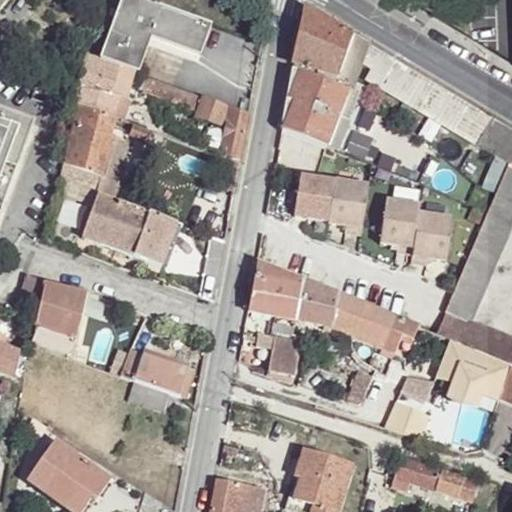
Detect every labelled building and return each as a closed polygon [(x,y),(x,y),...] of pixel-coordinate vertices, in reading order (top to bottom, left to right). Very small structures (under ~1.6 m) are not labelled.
[(0,0),(0,22),(17,0),(0,0)] [(212,28),(131,0),(121,0),(99,56),(100,56),(133,69),(139,71),(152,42),(200,59),(212,28)] [(358,42),(307,11),(297,63),(338,75),(358,42)] [(492,120),(369,47),(358,65),(367,71),(364,80),(371,85),(477,145),(492,120)] [(99,56),(88,52),(83,95),(92,98),(103,103),(116,107),(120,109),(133,69),(100,56),(99,56)] [(338,75),(297,63),(295,72),(340,89),(344,77),(338,75)] [(340,89),(295,72),(285,132),(328,150),(338,154),(356,96),(348,91),(340,89)] [(178,91),(145,79),(140,90),(173,104),(178,91)] [(204,97),(179,88),(178,91),(202,101),(204,97)] [(202,101),(178,91),(173,104),(198,113),(202,101)] [(92,98),(83,95),(81,106),(114,119),(116,107),(103,103),(92,98)] [(250,115),(204,97),(202,101),(198,113),(196,116),(227,129),(222,152),(241,158),(250,115)] [(115,122),(84,113),(79,126),(111,135),(115,122)] [(0,214),(32,129),(0,117),(0,214)] [(511,155),(511,132),(492,120),(477,145),(508,164),(511,155)] [(111,135),(79,126),(69,164),(105,175),(116,137),(111,135)] [(153,136),(136,129),(131,134),(150,141),(153,136)] [(125,140),(116,137),(105,175),(100,195),(109,199),(125,140)] [(511,155),(508,164),(498,188),(511,196),(511,155)] [(69,164),(64,161),(61,181),(100,195),(105,175),(69,164)] [(328,224),(335,183),(300,178),(294,218),(328,224)] [(361,237),(367,196),(368,188),(335,183),(328,224),(328,226),(346,228),(345,235),(361,237)] [(511,228),(511,196),(498,188),(496,193),(488,214),(445,314),(441,324),(436,337),(450,343),(463,348),(511,367),(511,336),(475,321),(511,228)] [(109,199),(100,195),(86,240),(162,266),(177,222),(109,199)] [(412,256),(418,216),(420,208),(386,203),(380,246),(397,248),(396,254),(412,256)] [(452,221),(418,216),(411,264),(427,267),(428,261),(446,264),(452,221)] [(306,284),(260,265),(251,313),(328,325),(395,352),(402,337),(407,325),(369,309),(306,284)] [(42,282),(30,278),(21,303),(32,308),(42,282)] [(88,299),(49,290),(35,346),(75,356),(88,299)] [(269,338),(263,375),(290,381),(294,342),(269,338)] [(511,367),(463,348),(450,343),(437,376),(457,384),(451,397),(475,406),(481,393),(499,400),(511,405),(511,367)] [(30,360),(0,346),(0,370),(26,381),(30,360)] [(189,373),(133,353),(123,380),(180,399),(189,373)] [(431,390),(408,378),(400,392),(424,404),(431,390)] [(419,415),(389,405),(382,428),(409,436),(419,415)] [(94,473),(56,446),(28,482),(69,511),(82,511),(90,500),(82,494),(94,473)] [(339,511),(353,467),(304,451),(290,499),(321,509),(320,511),(339,511)] [(441,472),(401,460),(396,476),(435,488),(441,472)] [(478,484),(441,472),(435,488),(434,492),(472,504),(478,484)] [(107,483),(94,473),(82,494),(90,500),(93,503),(107,483)] [(235,511),(241,485),(219,482),(212,511),(235,511)] [(262,511),(266,492),(241,485),(235,511),(262,511)]
